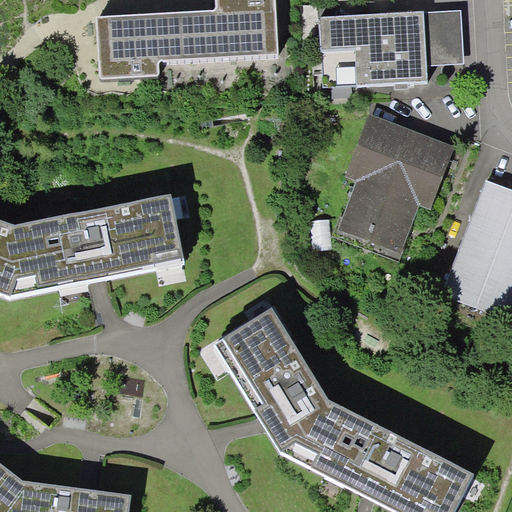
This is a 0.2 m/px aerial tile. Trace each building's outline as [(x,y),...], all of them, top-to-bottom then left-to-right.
[(425,12),(320,18),(321,53),(322,53),(323,88),(396,84),(409,83),(429,82),(427,66),(425,12)] [(191,26),(69,32),(71,80),(193,74),(191,26)] [(344,230),(398,250),(409,223),(418,199),(431,205),(453,150),(371,119),(350,173),(364,178),(349,218),(344,230)] [(511,318),(511,195),(485,185),(444,292),(511,318)] [(16,231),(0,225),(0,296),(9,300),(99,281),(185,264),(171,199),(16,231)] [(328,401),(271,312),(213,347),(262,426),(278,451),(369,497),(397,511),(456,511),(472,477),(328,401)] [(0,466),(0,511),(125,511),(126,495),(84,490),(20,482),(0,466)]
